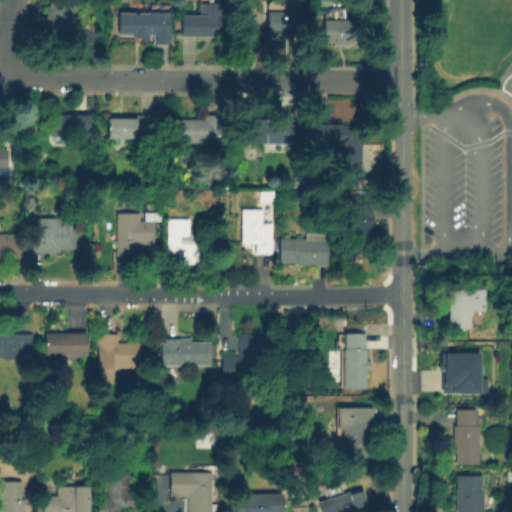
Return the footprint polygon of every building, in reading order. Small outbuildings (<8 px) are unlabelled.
[(41,28),(48,0),(52,0),(72,5),(65,34),(41,28)] [(181,16),(199,16),(199,3),(202,3),(202,0),(212,0),(212,3),(219,3),(219,16),(228,16),(228,38),(181,37),(181,16)] [(119,14),(148,14),(148,12),(151,12),(151,5),(170,6),(170,12),(172,12),(172,16),(170,16),(170,34),(172,34),(171,45),(153,45),(153,36),(149,36),(149,41),(139,41),(139,38),(132,38),(132,36),(118,36),(119,14)] [(304,23),(263,23),(263,12),(266,12),(266,5),(282,5),(282,12),(304,13),(304,23)] [(322,19),(363,20),(362,43),(348,42),(348,46),(334,46),(334,44),(322,43),(322,19)] [(90,116),(90,137),(50,137),(50,116),(90,116)] [(107,118),(119,119),(119,116),(155,116),(155,140),(107,139),(107,118)] [(172,120),(203,120),(203,116),(218,116),(218,144),(172,143),(172,120)] [(244,144),(244,120),(297,121),(297,145),(244,144)] [(312,152),(312,125),(360,126),(359,145),(361,145),(361,163),(344,163),(345,146),(339,146),(339,152),(312,152)] [(372,158),(371,147),(380,147),(380,158),(372,158)] [(259,203),(259,192),(273,192),(273,203),(259,203)] [(346,205),(366,205),(366,204),(371,204),(371,237),(369,237),(369,255),(345,255),(346,205)] [(28,207),(37,207),(36,223),(28,223),(28,207)] [(256,255),(256,244),(240,244),(240,210),(262,210),(262,224),(272,224),(272,240),(272,255),(256,255)] [(160,214),(160,222),(153,222),(153,245),(136,245),(136,257),(116,257),(116,214),(139,214),(139,222),(144,222),(144,214),(160,214)] [(188,220),(188,235),(199,235),(199,265),(178,265),(178,254),(167,254),(167,220),(188,220)] [(31,228),(74,228),(74,250),(58,250),(58,253),(31,253),(31,228)] [(0,234),(19,235),(19,257),(0,257),(0,234)] [(305,234),(328,234),(327,266),(296,266),(296,263),(279,263),(279,239),(305,239),(305,234)] [(448,329),(448,290),(484,290),(484,312),(471,312),(470,329),(448,329)] [(86,333),(86,356),(44,356),(44,334),(86,333)] [(0,334),(32,335),(31,359),(1,359),(1,358),(0,358),(0,334)] [(366,389),(341,389),(341,351),(338,351),(338,335),(366,335),(366,350),(366,389)] [(117,336),(117,343),(138,343),(139,367),(110,368),(110,384),(97,384),(97,345),(96,345),(96,336),(117,336)] [(221,357),(239,357),(239,336),(263,336),(262,381),(221,380),(221,357)] [(161,366),(161,345),(159,345),(159,339),(190,339),(190,343),(210,343),(210,366),(161,366)] [(479,396),(456,396),(456,398),(452,398),(452,367),(456,367),(455,347),(479,347),(479,372),(486,372),(486,387),(479,387),(479,396)] [(467,406),(467,399),(476,400),(476,407),(467,406)] [(373,409),(373,425),(370,425),(369,449),(336,449),(336,409),(373,409)] [(456,465),(456,447),(453,447),(453,427),(455,427),(455,410),(475,410),(475,427),(479,427),(479,465),(456,465)] [(128,473),(128,494),(138,494),(138,508),(119,508),(119,511),(96,511),(96,499),(107,499),(107,472),(128,473)] [(210,474),(210,505),(216,505),(216,511),(187,511),(187,497),(168,496),(168,493),(162,493),(162,476),(169,476),(169,473),(210,474)] [(164,474),(153,474),(153,492),(164,492),(164,474)] [(456,511),(456,477),(482,477),(481,493),(484,493),(484,511),(456,511)] [(0,511),(0,482),(20,482),(20,500),(23,500),(23,511),(0,511)] [(55,488),(88,488),(88,511),(42,511),(42,496),(55,496),(55,488)] [(321,511),(318,503),(352,492),(352,494),(362,491),(368,511),(321,511)] [(229,511),(229,495),(282,495),(282,511),(229,511)]
